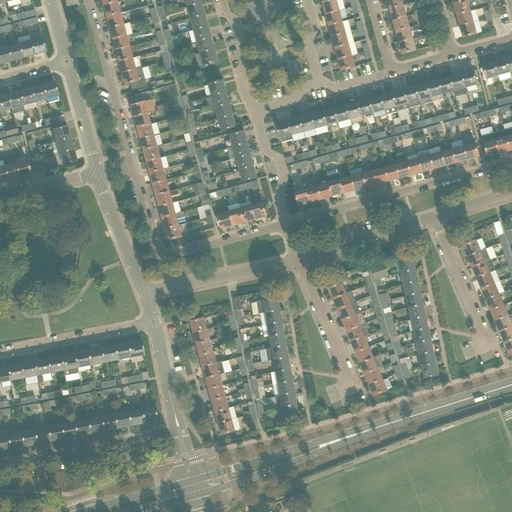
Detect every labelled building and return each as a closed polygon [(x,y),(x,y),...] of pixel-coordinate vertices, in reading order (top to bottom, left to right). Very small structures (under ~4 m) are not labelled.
[(287,11),(283,0),(259,0),(253,2),(256,13),(251,15),(253,23),(277,16),(277,15),(287,11)] [(326,14),(339,11),(336,0),(323,4),(326,14)] [(387,0),(390,9),(403,5),(401,0),(387,0)] [(457,15),(470,11),(467,0),(453,4),(457,15)] [(107,17),(120,13),(117,2),(104,5),(107,17)] [(190,19),(205,15),(202,3),(187,7),(190,19)] [(393,20),(406,17),(403,5),(390,9),(393,20)] [(36,16),(35,12),(34,10),(22,13),(24,19),(36,16)] [(329,26),(342,22),(339,11),(326,14),(329,26)] [(460,26),(473,23),(470,11),(457,15),(460,26)] [(427,23),(426,19),(424,12),(419,13),(415,14),(418,26),(427,23)] [(12,22),(24,19),(22,13),(10,16),(12,22)] [(110,28),(123,24),(120,13),(107,17),(110,28)] [(154,29),(160,27),(157,15),(151,17),(153,24),(154,29)] [(193,30),(208,26),(205,15),(190,19),(193,30)] [(396,32),(409,28),(406,17),(393,20),(396,32)] [(26,26),(38,23),(36,18),(24,21),(26,26)] [(332,37),(345,33),(342,22),(329,26),(332,37)] [(463,38),(476,34),(473,23),(460,26),(463,38)] [(113,39),(133,34),(130,24),(124,25),(123,24),(110,28),(113,39)] [(197,42),(211,38),(208,26),(193,30),(197,42)] [(399,43),(412,39),(409,28),(396,32),(399,43)] [(335,48),(348,45),(345,33),(332,37),(335,48)] [(126,36),(133,34),(113,39),(116,51),(129,47),(126,36)] [(169,50),(174,48),(171,36),(165,38),(169,50)] [(34,55),(46,52),(42,37),(30,41),(34,55)] [(200,54),(215,49),(211,38),(197,42),(200,54)] [(402,54),(415,51),(412,39),(399,43),(402,54)] [(22,58),(34,55),(30,41),(18,44),(22,58)] [(10,61),(22,58),(18,44),(6,47),(10,61)] [(338,60),(351,56),(348,45),(335,48),(338,60)] [(0,63),(10,61),(6,47),(0,48),(0,63)] [(119,62),(133,58),(129,47),(116,51),(119,62)] [(171,61),(177,60),(174,48),(169,50),(170,54),(169,54),(171,61)] [(203,65),(218,61),(215,49),(200,54),(203,65)] [(341,71),(355,67),(351,56),(338,60),(341,71)] [(142,68),(136,69),(133,58),(119,62),(123,73),(142,68)] [(511,79),(506,58),(494,61),(498,77),(509,74),(511,79)] [(486,80),(498,77),(494,61),(482,65),(486,80)] [(132,91),(147,87),(142,68),(123,73),(126,85),(130,83),(132,91)] [(478,85),(476,80),(473,70),(462,73),(466,89),(478,85)] [(454,92),(466,89),(462,73),(450,76),(454,92)] [(443,95),(454,92),(450,76),(439,80),(443,95)] [(211,96),(226,92),(223,80),(207,84),(211,96)] [(442,95),(443,95),(439,80),(427,83),(432,102),(443,99),(442,95)] [(58,97),(58,96),(54,81),(42,85),(47,104),(58,101),(57,97),(58,97)] [(421,105),(432,102),(427,83),(415,86),(421,105)] [(47,104),(42,85),(30,88),(35,103),(46,100),(47,104)] [(409,109),(421,105),(415,86),(404,89),(409,109)] [(30,88),(19,91),(23,106),(22,106),(24,110),(36,107),(35,103),(30,88)] [(397,112),(409,109),(404,89),(392,92),(397,112)] [(22,106),(23,106),(19,91),(7,94),(13,114),(24,111),(22,106)] [(214,108),(229,104),(226,92),(211,96),(214,108)] [(392,92),(381,96),(385,111),(386,115),(398,112),(397,112),(392,92)] [(12,114),(13,114),(7,94),(0,95),(0,113),(1,118),(6,117),(4,111),(11,109),(12,114)] [(181,104),(180,101),(178,95),(172,97),(174,103),(169,104),(170,107),(175,106),(181,104)] [(373,114),(385,111),(380,96),(369,99),(373,114)] [(361,117),(373,114),(369,99),(357,102),(361,117)] [(134,116),(148,113),(145,101),(131,105),(134,116)] [(186,115),(192,114),(189,102),(183,103),(186,115)] [(350,120),(361,117),(357,102),(346,105),(350,120)] [(178,117),(184,115),(181,104),(175,106),(178,117)] [(217,119),(232,115),(229,104),(214,108),(217,119)] [(338,124),(350,120),(346,105),(334,108),(338,124)] [(499,115),(511,111),(510,105),(498,109),(499,115)] [(327,127),(338,124),(334,108),(322,111),(327,127)] [(464,116),(473,113),(471,108),(463,110),(464,116)] [(35,122),(31,123),(27,110),(24,111),(28,125),(29,130),(36,128),(41,127),(39,122),(35,123),(35,122)] [(315,130),(327,127),(322,111),(311,115),(315,130)] [(474,121),(489,117),(487,112),(473,116),(474,121)] [(137,128),(151,124),(148,113),(134,116),(137,128)] [(189,127),(195,125),(192,114),(186,115),(188,120),(189,127)] [(438,123),(450,120),(448,114),(436,117),(438,123)] [(181,128),(187,126),(184,115),(178,117),(174,118),(175,122),(179,121),(181,128)] [(221,131),(236,127),(232,115),(217,119),(221,131)] [(303,133),(315,130),(311,115),(299,118),(303,133)] [(64,121),(62,116),(51,119),(53,124),(64,121)] [(426,126),(438,123),(436,117),(425,120),(426,126)] [(292,136),(303,133),(299,118),(288,121),(293,139),(292,136)] [(395,126),(389,127),(392,136),(395,135),(403,133),(402,127),(399,119),(394,120),(395,126)] [(281,142),(293,139),(288,121),(276,124),(281,142)] [(436,132),(446,129),(445,123),(434,126),(436,132)] [(140,139),(154,135),(151,124),(137,128),(140,139)] [(193,140),(199,138),(195,125),(189,127),(193,140)] [(6,136),(18,133),(16,126),(4,129),(6,136)] [(55,141),(70,137),(66,126),(52,129),(55,141)] [(413,138),(424,135),(423,129),(412,132),(413,138)] [(232,147),(247,143),(244,131),(229,135),(232,147)] [(498,153),(510,150),(505,131),(493,134),(498,153)] [(372,141),(380,139),(378,133),(370,135),(372,141)] [(487,156),(498,153),(493,134),(482,137),(487,156)] [(10,145),(23,141),(22,135),(8,139),(10,144),(10,145)] [(144,150),(157,146),(154,135),(140,139),(144,150)] [(59,153),(73,149),(70,137),(55,141),(59,153)] [(384,146),(391,144),(389,138),(377,141),(379,147),(380,151),(385,150),(384,146)] [(368,150),(379,147),(377,141),(366,144),(368,150)] [(235,158),(250,154),(247,143),(232,147),(235,158)] [(479,157),(476,147),(475,143),(464,146),(467,160),(479,157)] [(360,152),(368,150),(366,144),(359,146),(360,152)] [(452,149),(450,144),(440,147),(445,166),(456,163),(452,149)] [(147,161),(160,158),(157,146),(144,150),(147,161)] [(456,163),(467,160),(464,146),(452,149),(456,163)] [(434,169),(445,166),(440,147),(439,147),(441,152),(430,155),(434,169)] [(348,156),(356,154),(354,148),(344,151),(345,157),(346,161),(349,160),(348,156)] [(62,165),(76,161),(73,149),(59,153),(62,165)] [(194,156),(195,156),(193,149),(187,150),(190,162),(196,160),(194,156)] [(430,155),(429,155),(428,150),(417,153),(422,172),(434,169),(430,155)] [(411,175),(422,172),(417,153),(418,159),(407,162),(411,175)] [(200,164),(205,162),(203,154),(197,156),(200,164)] [(238,170),(253,166),(250,154),(235,158),(238,170)] [(323,163),(334,160),(333,154),(321,157),(323,163)] [(15,163),(14,163),(13,158),(2,161),(8,180),(19,177),(15,163)] [(45,169),(42,160),(42,158),(33,161),(36,172),(45,169)] [(150,173),(163,169),(160,158),(147,161),(150,173)] [(30,174),(27,164),(26,160),(15,163),(19,177),(30,174)] [(400,178),(411,175),(407,162),(396,165),(400,178)] [(388,181),(400,178),(396,165),(385,168),(388,181)] [(241,182),(257,178),(253,166),(238,170),(241,182)] [(377,184),(388,181),(385,168),(374,171),(377,184)] [(153,184),(166,180),(163,169),(150,173),(153,184)] [(366,187),(377,184),(374,171),(362,174),(366,187)] [(340,180),(339,180),(337,173),(327,176),(332,196),(343,193),(340,180)] [(355,190),(366,187),(362,174),(351,177),(355,190)] [(321,199),(332,196),(327,176),(326,176),(328,183),(317,186),(321,199)] [(343,193),(355,190),(351,177),(340,180),(343,193)] [(212,185),(211,183),(210,178),(204,179),(206,187),(212,185)] [(156,195),(169,192),(166,180),(153,184),(156,195)] [(254,190),(259,189),(257,181),(246,184),(247,190),(253,188),(254,190)] [(196,198),(200,197),(206,195),(203,183),(193,186),(196,198)] [(248,193),(247,190),(246,184),(234,187),(236,193),(243,191),(244,195),(248,193)] [(309,202),(321,199),(317,186),(306,189),(309,202)] [(224,196),(236,193),(234,187),(223,190),(224,196)] [(298,205),(309,202),(306,189),(294,192),(298,205)] [(171,197),(178,195),(177,190),(169,192),(156,195),(159,207),(172,203),(171,197)] [(210,200),(224,196),(223,190),(208,194),(210,200)] [(201,207),(209,205),(206,195),(200,197),(201,203),(200,203),(201,207)] [(162,218),(181,213),(178,202),(172,203),(159,207),(162,218)] [(267,216),(263,203),(251,206),(255,219),(267,216)] [(244,222),(255,219),(251,206),(240,209),(244,222)] [(210,209),(204,210),(204,213),(206,218),(212,216),(210,209)] [(232,225),(244,222),(240,209),(229,212),(232,225)] [(177,220),(184,218),(183,212),(181,213),(162,218),(165,229),(179,226),(177,220)] [(221,228),(232,225),(229,212),(217,215),(221,228)] [(208,225),(214,224),(212,216),(206,218),(208,225)] [(182,237),(179,227),(179,226),(165,229),(168,241),(182,237)] [(504,234),(503,235),(501,230),(497,232),(500,243),(506,241),(504,234)] [(467,257),(480,251),(476,240),(463,246),(467,257)] [(508,249),(509,249),(506,241),(500,243),(503,250),(504,254),(509,252),(508,249)] [(472,267),(490,260),(486,249),(480,251),(467,257),(472,267)] [(401,272),(415,269),(413,257),(398,260),(401,272)] [(485,262),(472,267),(477,278),(489,273),(485,262)] [(388,276),(387,273),(384,263),(370,268),(374,280),(379,278),(388,276)] [(404,284),(418,281),(415,269),(401,272),(404,284)] [(481,289),(494,283),(489,273),(477,278),(481,289)] [(333,299),(350,291),(346,281),(341,283),(341,282),(328,288),(333,299)] [(406,296),(421,293),(418,281),(404,284),(406,296)] [(486,300),(499,294),(494,283),(481,289),(486,300)] [(338,309),(355,302),(351,291),(350,291),(333,299),(338,309)] [(409,308),(423,305),(421,293),(406,296),(409,308)] [(491,310),(503,305),(499,294),(486,300),(491,310)] [(238,297),(233,298),(234,306),(235,308),(235,311),(237,317),(242,316),(241,310),(243,310),(240,296),(238,297)] [(258,314),(280,310),(278,298),(256,302),(258,313),(258,314)] [(384,314),(390,312),(386,301),(381,303),(384,314)] [(342,320),(360,313),(355,302),(338,309),(342,320)] [(411,319),(426,316),(423,305),(409,308),(411,319)] [(495,321),(508,316),(503,305),(491,310),(495,321)] [(268,324),(282,322),(280,310),(258,314),(266,312),(268,324)] [(388,326),(394,324),(390,312),(384,314),(388,326)] [(347,331),(364,324),(360,313),(342,320),(347,331)] [(414,331),(428,328),(426,316),(411,319),(414,331)] [(500,332),(511,326),(511,325),(508,316),(495,321),(500,332)] [(193,333),(207,329),(204,318),(190,322),(193,333)] [(270,336),(284,334),(282,322),(268,324),(270,336)] [(396,331),(400,330),(398,323),(394,324),(388,326),(391,337),(397,335),(396,331)] [(351,342),(369,334),(364,324),(347,331),(351,342)] [(504,343),(511,339),(511,326),(500,332),(504,343)] [(416,343),(431,340),(428,328),(414,331),(416,343)] [(196,344),(210,341),(207,329),(193,333),(196,344)] [(272,348),(286,345),(284,334),(270,336),(272,348)] [(365,337),(369,335),(369,334),(351,342),(356,353),(369,347),(365,337)] [(395,348),(401,346),(397,335),(391,337),(395,348)] [(130,357),(144,355),(141,340),(127,343),(130,357)] [(419,355),(433,352),(431,340),(416,343),(419,355)] [(199,356),(213,352),(210,341),(196,344),(199,356)] [(117,360),(130,357),(127,343),(114,345),(117,360)] [(103,362),(117,360),(114,345),(101,348),(103,362)] [(272,348),(266,349),(268,361),(275,360),(288,357),(286,345),(272,348)] [(378,356),(374,358),(369,347),(356,353),(360,363),(378,356)] [(90,365),(103,362),(101,348),(87,351),(90,365)] [(392,362),(397,361),(393,350),(388,352),(392,362)] [(76,368),(90,365),(87,351),(74,353),(76,368)] [(222,362),(216,363),(213,352),(199,356),(203,367),(222,362)] [(422,367),(436,363),(433,352),(419,355),(422,367)] [(77,373),(76,368),(74,353),(60,356),(64,376),(77,373)] [(64,376),(60,356),(47,358),(50,373),(63,370),(64,376)] [(365,374),(383,367),(378,356),(360,363),(365,374)] [(277,372),(290,369),(288,357),(275,360),(277,372)] [(41,374),(50,373),(47,358),(33,361),(38,382),(43,381),(41,374)] [(402,371),(408,369),(411,368),(408,358),(399,360),(402,371)] [(37,382),(38,382),(33,361),(20,364),(23,378),(36,376),(37,382)] [(219,374),(225,373),(222,362),(203,367),(206,378),(219,375),(219,374)] [(424,378),(439,375),(436,363),(422,367),(424,378)] [(9,381),(23,378),(20,364),(7,366),(9,381)] [(0,382),(9,381),(7,366),(0,367),(0,382)] [(378,369),(383,367),(365,374),(369,385),(382,380),(378,369)] [(279,384),(293,381),(290,369),(277,372),(279,384)] [(209,390),(222,386),(219,375),(206,378),(209,390)] [(387,391),(383,381),(382,380),(369,385),(374,396),(387,391)] [(275,396),(295,393),(293,381),(279,384),(281,395),(275,396)] [(212,401),(225,397),(222,386),(209,390),(212,401)] [(283,407),(297,405),(295,393),(275,396),(277,408),(283,407)] [(215,412),(228,408),(225,397),(212,401),(215,412)] [(60,404),(64,403),(62,398),(55,399),(57,409),(61,408),(60,404)] [(57,409),(55,399),(48,401),(49,407),(56,405),(57,409)] [(141,409),(140,409),(140,404),(127,407),(130,426),(144,423),(141,409)] [(284,419),(299,417),(297,405),(283,407),(285,419),(284,419)] [(144,423),(157,421),(154,406),(141,409),(144,423)] [(117,428),(130,426),(127,407),(126,407),(126,410),(114,412),(117,428)] [(218,423),(231,420),(228,408),(215,412),(218,423)] [(100,415),(99,411),(86,414),(90,434),(103,431),(100,415)] [(103,431),(117,428),(114,412),(100,415),(103,431)] [(260,434),(258,426),(255,413),(250,415),(255,435),(260,434)] [(77,436),(90,434),(86,414),(87,419),(74,421),(77,436)] [(221,435),(239,430),(237,419),(232,420),(231,420),(218,423),(221,435)] [(63,439),(77,436),(74,421),(60,424),(63,439)] [(50,441),(63,439),(60,424),(47,427),(50,441)] [(36,444),(50,441),(47,427),(33,429),(36,444)] [(23,447),(36,444),(33,429),(20,432),(23,447)] [(9,449),(23,447),(20,432),(7,435),(9,449)] [(0,451),(9,449),(7,435),(0,435),(0,451)]
